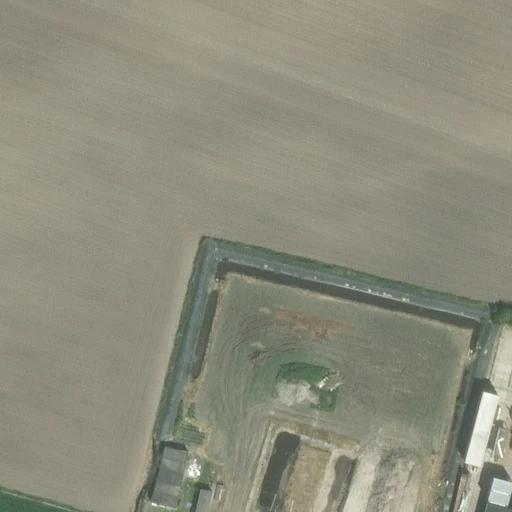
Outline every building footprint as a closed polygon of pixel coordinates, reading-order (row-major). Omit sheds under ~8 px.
[(489,386),(511,392),(511,328),(505,326),(489,386)] [(483,406),(509,412),(511,399),(511,393),(488,388),(483,406)] [(495,472),(510,414),(485,408),(470,466),(495,472)] [(176,508),(184,471),(189,452),(165,446),(160,465),(151,502),(176,508)] [(195,511),(210,511),(211,510),(219,511),(224,491),(201,487),(195,511)] [(485,511),(511,511),(511,508),(488,502),(485,511)]
